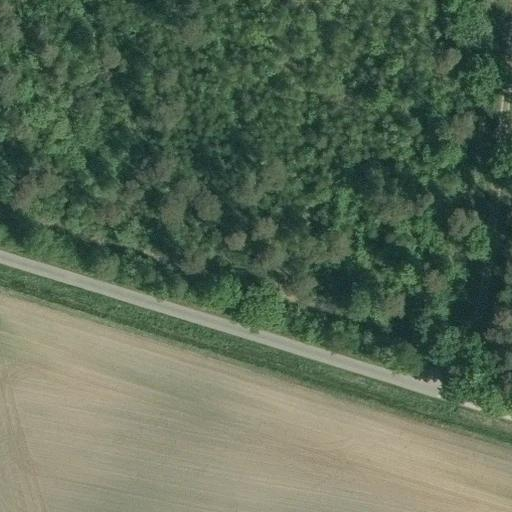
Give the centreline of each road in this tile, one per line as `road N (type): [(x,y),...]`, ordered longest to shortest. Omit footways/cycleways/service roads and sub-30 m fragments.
road 1 (unclassified): [(0,258),(511,414)]
road 2 (track): [(414,384),(452,357),(477,321),(511,32)]
